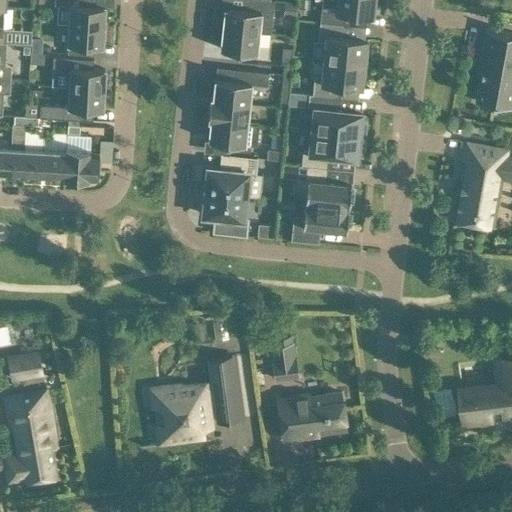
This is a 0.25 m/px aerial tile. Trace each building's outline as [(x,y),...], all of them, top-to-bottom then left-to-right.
[(70,4),(69,23),(104,25),(105,5),(93,4),(93,0),(54,0),(54,3),(70,4)] [(223,27),(259,31),(271,32),(274,0),(244,0),(244,7),(225,5),(223,27)] [(322,2),(320,21),(344,24),(345,12),(373,15),(374,0),(336,0),(336,4),(322,2)] [(284,15),(296,16),(298,3),(286,1),(284,15)] [(344,24),(320,21),(318,40),(326,41),(324,58),(366,62),(367,48),(365,48),(366,38),(346,36),(348,24),(344,24)] [(104,25),(69,23),(67,52),(90,53),(91,44),(103,45),(104,25)] [(259,31),(223,27),(221,48),(257,52),(259,31)] [(511,33),(486,29),(479,70),(481,71),(476,100),(511,106),(511,33)] [(293,43),(294,35),(285,34),(284,42),(293,43)] [(32,37),(31,51),(42,52),(43,37),(32,37)] [(30,52),(30,62),(43,63),(44,53),(30,52)] [(70,71),(69,86),(104,88),(105,68),(93,67),(94,58),(53,55),(52,70),(70,71)] [(313,93),(334,95),(340,96),(342,84),(361,86),(362,76),(364,77),(366,62),(324,58),(322,75),(314,74),(313,93)] [(215,77),(213,97),(213,98),(249,102),(251,83),(267,85),(269,71),(236,68),(234,79),(215,77)] [(104,88),(69,86),(68,105),(40,103),(39,116),(84,119),(85,107),(103,108),(104,88)] [(313,106),(311,129),(365,135),(367,120),(362,120),(363,110),(333,107),(334,95),(313,93),(309,93),(308,106),(313,106)] [(207,119),(211,119),(211,118),(247,122),(249,102),(213,98),(213,97),(210,97),(207,119)] [(13,123),(26,123),(26,115),(14,115),(13,123)] [(26,123),(38,124),(38,116),(26,115),(26,123)] [(211,118),(211,119),(209,140),(230,142),(229,148),(247,150),(250,150),(250,144),(257,145),(259,123),(247,122),(211,118)] [(68,124),(67,132),(79,133),(80,124),(68,124)] [(303,151),(301,164),(327,166),(328,155),(358,158),(359,148),(363,149),(365,135),(311,129),(308,151),(303,151)] [(457,190),(452,219),(493,226),(504,170),(511,171),(511,154),(507,153),(507,152),(508,147),(466,140),(463,158),(465,159),(459,191),(457,190)] [(0,170),(23,172),(24,148),(0,146),(0,170)] [(64,178),(65,178),(66,147),(65,150),(24,148),(23,172),(64,174),(64,178)] [(66,147),(65,178),(88,179),(88,176),(98,176),(99,152),(90,152),(90,148),(66,147)] [(267,157),(281,159),(282,149),(268,147),(267,157)] [(206,181),(205,190),(208,190),(246,194),(259,196),(261,173),(255,172),(257,156),(221,152),(220,167),(208,166),(206,181)] [(327,167),(327,166),(301,164),(299,164),(297,185),(307,186),(305,201),(349,205),(349,202),(353,202),(354,191),(350,190),(351,181),(326,179),(327,167)] [(204,199),(203,214),(215,215),(213,231),(246,235),(248,219),(243,218),(246,194),(208,190),(205,190),(204,199)] [(349,205),(305,201),(303,215),(293,214),(291,239),(319,242),(320,226),(346,229),(347,220),(351,220),(352,209),(348,209),(349,205)] [(292,341),(271,344),(273,359),(272,359),(274,377),(298,374),(295,356),(294,356),(292,341)] [(17,354),(21,376),(42,372),(39,351),(17,354)] [(156,422),(159,442),(205,436),(204,427),(212,426),(211,417),(219,416),(217,401),(238,399),(232,355),(209,358),(214,392),(208,393),(207,382),(189,385),(188,382),(163,385),(147,387),(149,408),(162,406),(164,421),(156,422)] [(461,386),(465,422),(511,415),(511,355),(495,358),(498,381),(461,386)] [(0,457),(0,466),(6,466),(8,480),(24,478),(24,480),(58,474),(53,446),(56,445),(46,388),(22,393),(27,420),(14,422),(19,454),(0,457)] [(278,397),(284,438),(302,435),(302,433),(346,427),(341,391),(308,396),(308,398),(293,400),(293,395),(278,397)]
